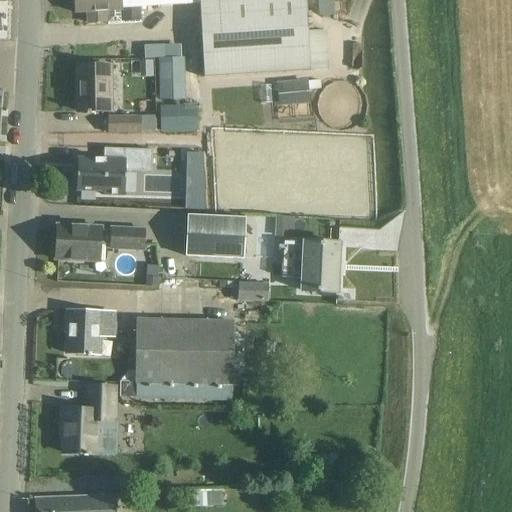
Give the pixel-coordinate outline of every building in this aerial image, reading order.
[(106,11),(121,10),(199,5),(203,78),(328,70),(326,31),(307,32),(305,0),(74,0),(75,13),(85,12),(86,25),(107,23),(106,11)] [(317,0),(318,16),(333,15),(332,0),(317,0)] [(164,45),(143,46),(144,58),(159,58),(161,100),(184,99),(183,57),(164,57),(164,45)] [(76,66),(76,80),(79,80),(80,113),(111,112),(111,65),(76,66)] [(319,78),(308,79),(309,88),(320,87),(319,78)] [(306,82),(278,84),(279,99),(307,97),(306,82)] [(198,131),(199,105),(161,103),(160,130),(198,131)] [(140,116),(107,116),(107,133),(140,133),(140,116)] [(77,159),(76,191),(102,192),(102,195),(124,196),(124,172),(151,173),(152,150),(124,149),(124,160),(103,160),(77,159)] [(187,216),(185,256),(242,259),(244,218),(187,216)] [(56,225),(54,259),(97,261),(98,244),(109,244),(109,247),(141,249),(142,229),(110,227),(110,230),(99,230),(99,227),(56,225)] [(283,240),(281,277),(302,278),(302,290),(336,292),(338,243),(283,240)] [(236,299),(268,300),(269,283),(237,282),(236,299)] [(98,355),(99,337),(113,337),(114,314),(99,314),(99,312),(66,311),(65,327),(68,327),(67,353),(98,355)] [(135,318),(135,346),(120,346),(119,397),(231,399),(232,386),(233,386),(234,320),(135,318)] [(113,420),(114,388),(87,386),(86,411),(62,410),(61,425),(63,426),(63,452),(116,455),(117,420),(113,420)] [(289,469),(338,467),(337,455),(288,457),(289,469)] [(197,507),(223,506),(222,492),(196,492),(197,507)] [(35,498),(35,511),(115,511),(115,495),(35,498)]
